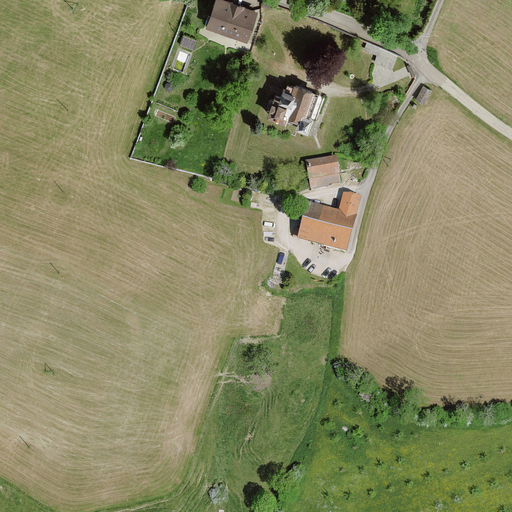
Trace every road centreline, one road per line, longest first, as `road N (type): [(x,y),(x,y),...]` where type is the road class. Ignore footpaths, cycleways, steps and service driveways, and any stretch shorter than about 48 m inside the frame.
road 1 (unclassified): [(280,0),(416,58)]
road 2 (unclassified): [(511,134),(416,58)]
